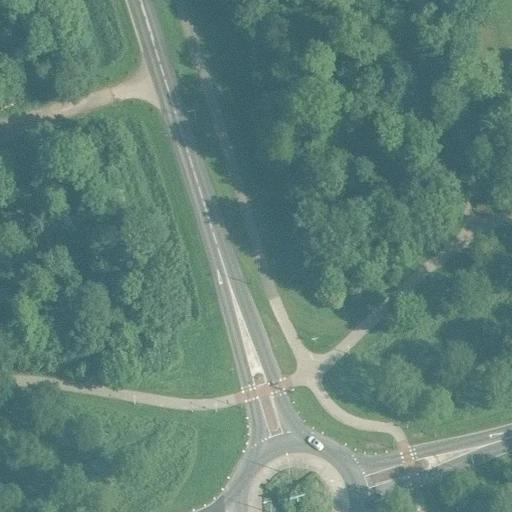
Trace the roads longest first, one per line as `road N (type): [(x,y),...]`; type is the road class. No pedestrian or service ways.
road 1 (secondary): [(245,336),(138,0)]
road 2 (track): [(161,75),(0,128)]
road 3 (secondary): [(358,501),(475,450)]
road 4 (secondary): [(475,450),(351,471)]
